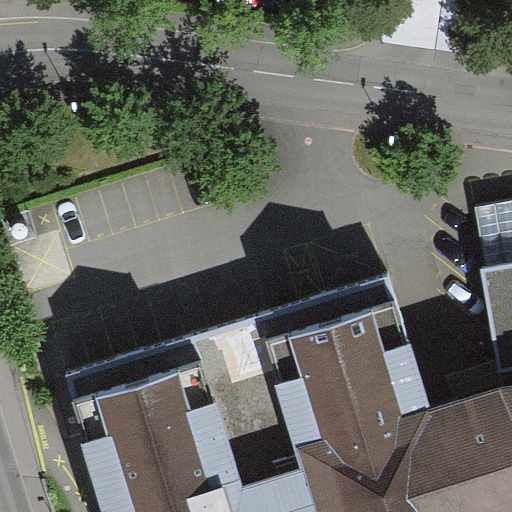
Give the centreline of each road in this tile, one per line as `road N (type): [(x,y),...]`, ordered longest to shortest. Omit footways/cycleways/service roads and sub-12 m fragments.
road 1 (residential): [(511,105),(52,48),(0,53)]
road 2 (unknown): [(291,77),(324,190),(314,220),(285,246),(72,286)]
